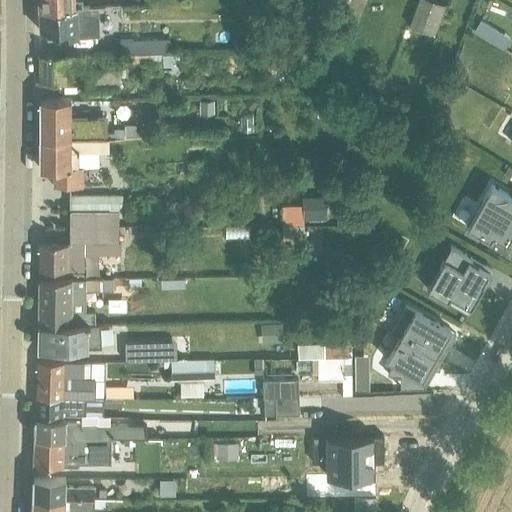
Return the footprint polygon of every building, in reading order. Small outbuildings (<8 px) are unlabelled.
[(75,0),(39,0),(40,10),(75,8),(75,0)] [(345,0),(338,17),(345,19),(356,24),(365,0),(345,0)] [(432,0),(418,0),(409,26),(434,35),(445,5),(432,0)] [(75,8),(40,10),(41,32),(59,32),(59,38),(100,36),(99,6),(75,8)] [(511,38),(482,20),(475,31),(506,50),(511,40),(511,38)] [(126,54),(170,52),(170,39),(120,40),(120,54),(126,54)] [(170,52),(126,54),(126,63),(173,62),(172,52),(170,52)] [(93,55),(41,57),(41,83),(68,82),(67,66),(93,65),(93,55)] [(303,55),(293,55),(292,68),(292,71),(303,71),(303,55)] [(113,70),(87,71),(87,89),(128,88),(127,70),(113,70)] [(159,72),(148,72),(148,89),(159,89),(159,72)] [(108,139),(109,139),(126,138),(125,128),(114,128),(114,133),(108,133),(108,116),(71,117),(71,100),(41,101),(41,140),(98,139),(108,139)] [(245,127),(245,112),(231,111),(231,127),(245,127)] [(401,119),(399,144),(413,145),(414,120),(401,119)] [(98,139),(41,140),(41,170),(55,170),(55,188),(84,188),(84,168),(99,168),(99,152),(109,152),(109,139),(108,139),(98,139)] [(205,163),(188,163),(188,176),(205,175),(205,163)] [(507,248),(511,239),(511,211),(505,207),(510,199),(491,188),(468,229),(490,243),(492,238),(507,248)] [(298,217),(317,215),(315,193),(296,195),(298,217)] [(70,209),(119,210),(122,210),(123,195),(70,195),(70,209)] [(272,222),(294,223),(295,202),(272,201),(272,222)] [(119,210),(70,209),(70,225),(119,225),(119,210)] [(70,240),(118,242),(119,225),(70,225),(70,240)] [(308,226),(284,226),(284,237),(305,237),(305,232),(308,232),(308,226)] [(118,242),(70,240),(70,245),(40,245),(40,271),(84,271),(84,254),(121,255),(121,242),(118,242)] [(272,242),(257,248),(260,254),(263,262),(277,256),(272,242)] [(445,247),(418,289),(459,315),(486,274),(445,247)] [(151,276),(151,286),(176,285),(175,275),(151,276)] [(39,326),(95,325),(95,312),(86,312),(86,292),(114,291),(114,280),(51,281),(43,281),(40,281),(40,283),(39,326)] [(117,295),(99,294),(98,307),(116,308),(117,295)] [(400,337),(442,361),(457,336),(406,307),(392,333),(400,337)] [(274,319),(252,321),(253,339),(275,338),(274,319)] [(95,325),(39,326),(38,351),(89,351),(89,348),(101,348),(101,325),(95,325)] [(312,358),(348,358),(348,344),(352,344),(352,333),(340,334),(340,344),(298,345),(297,358),(312,358)] [(442,361),(400,337),(386,361),(394,366),(388,376),(393,379),(401,379),(425,378),(428,374),(433,377),(442,361)] [(171,360),(177,360),(176,342),(125,342),(125,361),(171,360)] [(312,358),(297,358),(298,371),(313,370),(313,374),(318,375),(318,381),(343,381),(343,395),(348,395),(348,358),(312,358)] [(177,360),(171,360),(171,366),(171,380),(215,380),(215,360),(177,360)] [(37,398),(63,398),(64,378),(90,379),(91,361),(38,362),(37,378),(37,398)] [(63,398),(86,398),(95,398),(103,398),(105,361),(91,361),(90,379),(64,378),(63,398)] [(425,378),(401,379),(401,391),(425,390),(425,378)] [(264,398),(298,398),(298,379),(264,380),(263,398),(264,398)] [(203,383),(181,383),(181,397),(204,396),(203,383)] [(36,416),(85,416),(86,398),(63,398),(37,398),(36,416)] [(298,398),(264,398),(265,416),(298,415),(298,398)] [(35,438),(111,439),(146,439),(147,426),(110,425),(110,418),(85,416),(36,416),(35,438)] [(303,434),(302,463),(315,464),(314,484),(368,486),(370,436),(303,434)] [(111,439),(35,438),(34,466),(77,468),(77,463),(110,464),(111,439)] [(238,443),(217,443),(217,447),(217,459),(238,459),(238,443)] [(264,464),(264,476),(280,476),(280,465),(264,464)] [(33,498),(95,500),(94,489),(66,488),(66,478),(34,478),(33,498)] [(175,481),(161,481),(161,496),(175,496),(175,481)] [(32,511),(94,511),(95,500),(33,498),(32,511)] [(376,511),(377,500),(355,500),(355,511),(376,511)]
